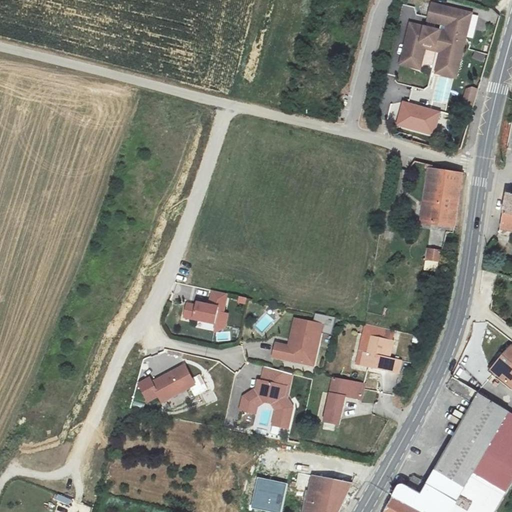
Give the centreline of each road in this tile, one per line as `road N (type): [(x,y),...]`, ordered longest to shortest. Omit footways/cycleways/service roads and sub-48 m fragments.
road 1 (unclassified): [(481,166),(0,51)]
road 2 (primary): [(361,511),(455,325),(481,166)]
road 3 (primary): [(481,166),(511,36)]
